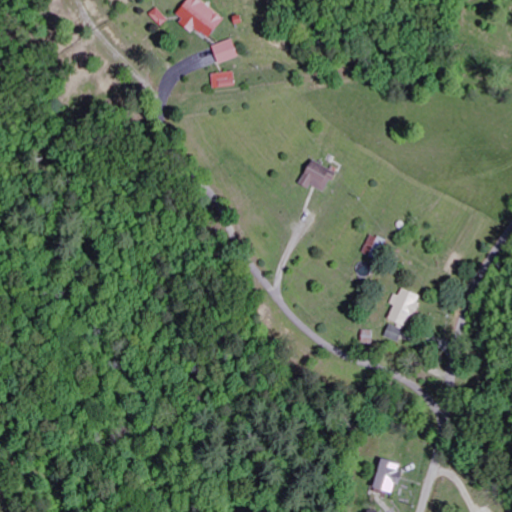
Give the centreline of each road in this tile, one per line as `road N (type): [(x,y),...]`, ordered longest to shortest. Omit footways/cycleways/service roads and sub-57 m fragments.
road 1 (residential): [(447,419),(408,382),(341,353),(290,312),(171,146),(166,98)]
road 2 (residential): [(422,511),(467,312),(511,231)]
